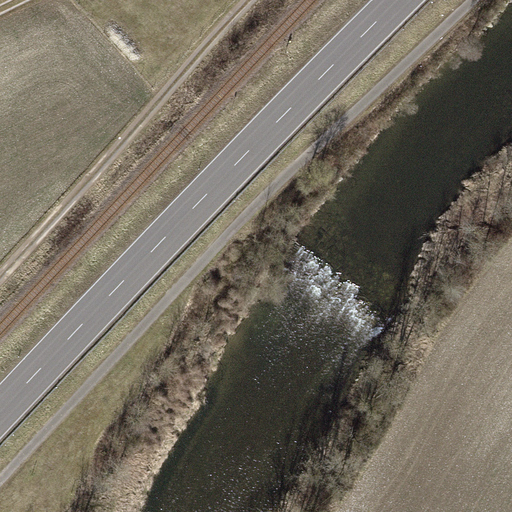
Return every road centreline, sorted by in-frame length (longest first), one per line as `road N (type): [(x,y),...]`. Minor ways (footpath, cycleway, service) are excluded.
road 1 (primary): [(402,0),(0,416)]
road 2 (track): [(0,269),(252,0)]
